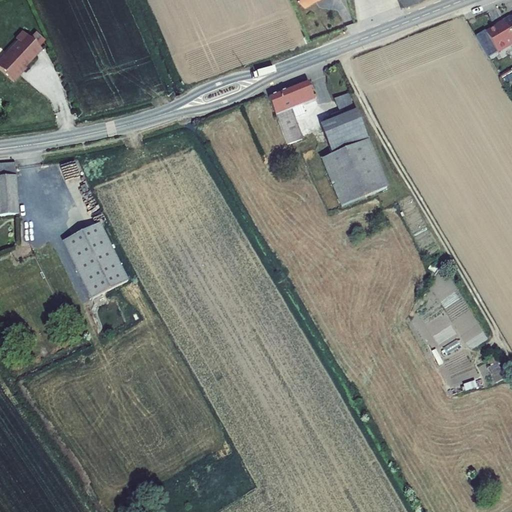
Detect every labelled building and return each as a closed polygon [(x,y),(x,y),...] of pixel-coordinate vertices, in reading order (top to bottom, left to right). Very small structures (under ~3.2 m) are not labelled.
[(300,0),(306,9),(319,1),(318,0),(300,0)] [(511,19),(511,20),(509,18),(503,22),(511,37),(511,19)] [(511,37),(503,22),(496,26),(497,28),(486,34),(497,54),(511,45),(511,37)] [(41,50),(22,33),(16,40),(18,42),(0,61),(0,70),(13,83),(21,74),(19,73),(41,50)] [(308,83),(269,99),(287,146),(303,140),(294,119),(305,115),(302,107),(315,101),(308,83)] [(334,101),(342,119),(356,113),(348,95),(334,101)] [(356,113),(342,119),(321,127),(333,157),(368,142),(357,113),(356,113)] [(333,157),(322,161),(341,208),(388,189),(368,142),(333,157)] [(15,164),(0,165),(0,217),(18,216),(15,164)] [(99,225),(64,243),(92,300),(128,282),(99,225)] [(449,390),(477,377),(468,358),(441,371),(449,390)]
